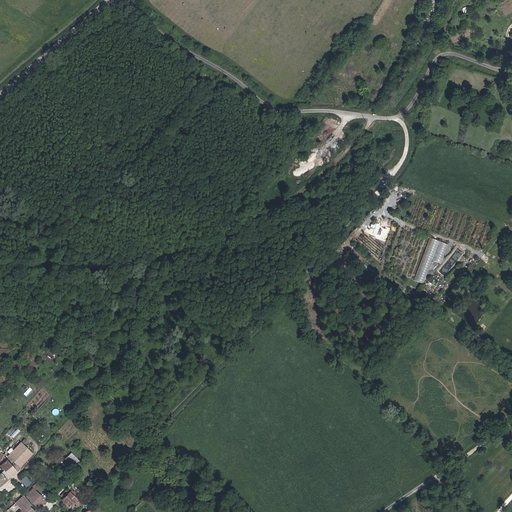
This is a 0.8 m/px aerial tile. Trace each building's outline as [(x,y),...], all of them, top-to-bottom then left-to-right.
[(432,259),(442,263),(449,243),(429,237),(415,280),(424,283),(432,259)] [(26,444),(20,451),(32,462),(38,456),(26,444)] [(20,464),(25,468),(32,462),(20,451),(13,458),(15,460),(20,464)] [(80,467),(68,454),(64,458),(77,470),(80,467)] [(12,462),(6,467),(10,474),(17,467),(12,462)] [(0,492),(15,480),(10,474),(6,467),(5,468),(0,472),(0,492)] [(10,474),(15,480),(22,473),(17,467),(10,474)] [(27,487),(33,481),(26,475),(21,481),(27,487)] [(39,491),(31,498),(37,504),(38,504),(45,511),(52,504),(39,491)] [(83,510),(85,511),(90,507),(87,505),(86,506),(76,496),(68,504),(75,511),(80,505),(84,508),(83,510)] [(30,511),(36,508),(37,507),(29,498),(23,504),(28,511),(30,511)]
